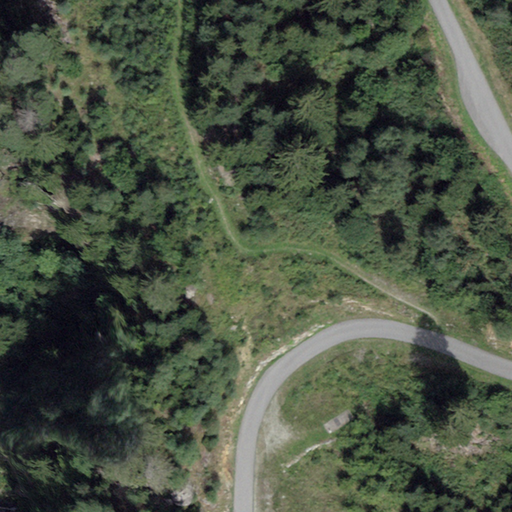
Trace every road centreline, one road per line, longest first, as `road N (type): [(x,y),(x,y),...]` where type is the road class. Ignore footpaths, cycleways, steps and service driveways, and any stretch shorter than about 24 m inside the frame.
road 1 (track): [(511,369),(372,328),(316,342),(280,369),(256,406),(243,511)]
road 2 (track): [(435,0),(511,151)]
